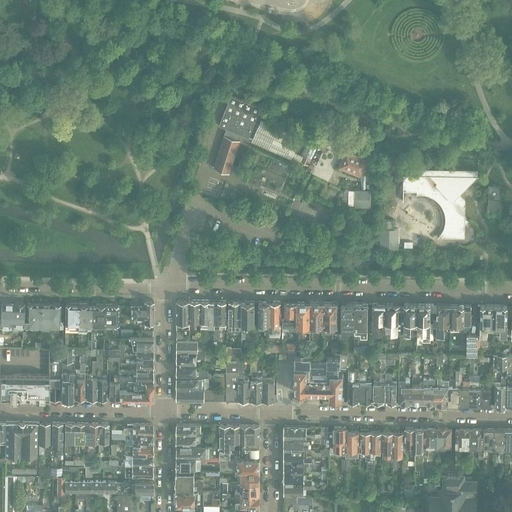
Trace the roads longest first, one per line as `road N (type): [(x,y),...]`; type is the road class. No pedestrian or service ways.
road 1 (residential): [(165,286),(511,289)]
road 2 (residential): [(511,416),(271,414)]
road 3 (residential): [(0,284),(165,286)]
road 4 (residential): [(164,412),(0,409)]
road 5 (residential): [(165,286),(164,412)]
